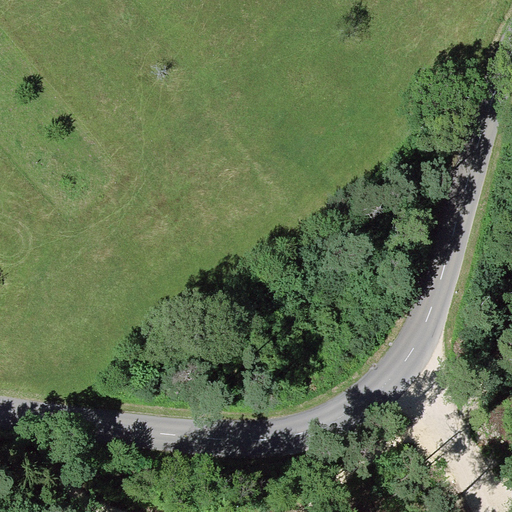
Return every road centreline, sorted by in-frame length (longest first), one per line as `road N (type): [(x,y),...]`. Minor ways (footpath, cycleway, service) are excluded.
road 1 (tertiary): [(0,411),(218,437),(274,435),(351,410),(397,371),(429,321),(511,60)]
road 2 (track): [(487,511),(435,419),(411,354)]
